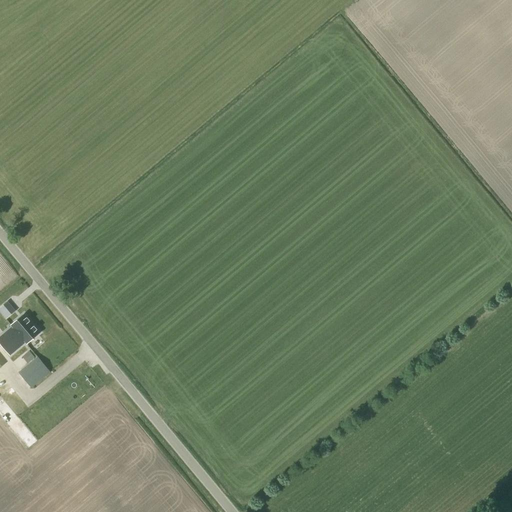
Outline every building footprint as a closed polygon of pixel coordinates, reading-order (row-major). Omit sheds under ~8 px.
[(0,306),(0,328),(0,329),(11,320),(0,306)] [(37,335),(40,332),(25,314),(22,317),(16,322),(12,324),(13,326),(0,336),(0,341),(10,354),(26,341),(27,343),(37,335)] [(29,352),(24,356),(30,363),(35,358),(29,352)] [(31,388),(49,373),(37,358),(19,373),(31,388)] [(115,399),(109,391),(71,417),(76,425),(115,399)] [(0,454),(4,460),(15,452),(0,429),(0,454)] [(42,441),(31,448),(37,457),(48,450),(42,441)]
